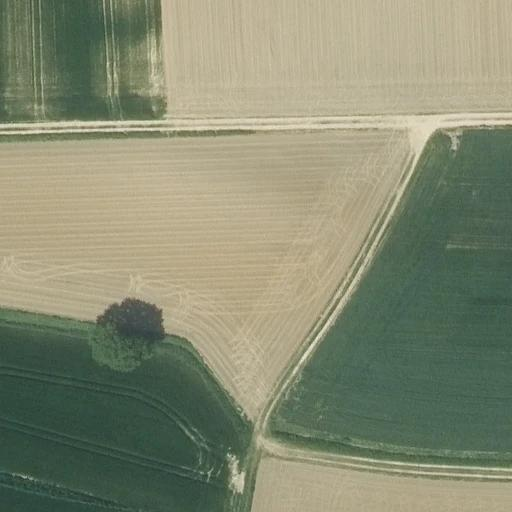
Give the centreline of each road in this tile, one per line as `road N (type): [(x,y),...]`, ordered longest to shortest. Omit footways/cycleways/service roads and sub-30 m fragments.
road 1 (track): [(511,124),(0,134)]
road 2 (track): [(428,124),(255,447)]
road 3 (track): [(511,477),(406,473),(255,447)]
